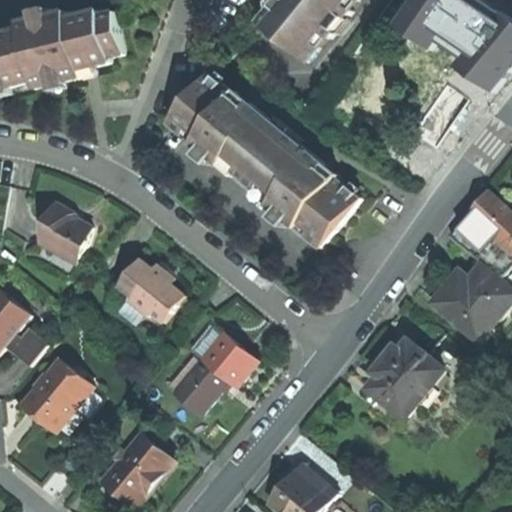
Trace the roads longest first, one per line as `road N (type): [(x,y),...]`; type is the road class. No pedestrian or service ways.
road 1 (residential): [(511,118),(337,356)]
road 2 (residential): [(337,356),(120,184)]
road 3 (residential): [(337,356),(208,511)]
road 4 (residential): [(120,184),(189,0)]
road 5 (residential): [(120,184),(63,157),(0,142)]
